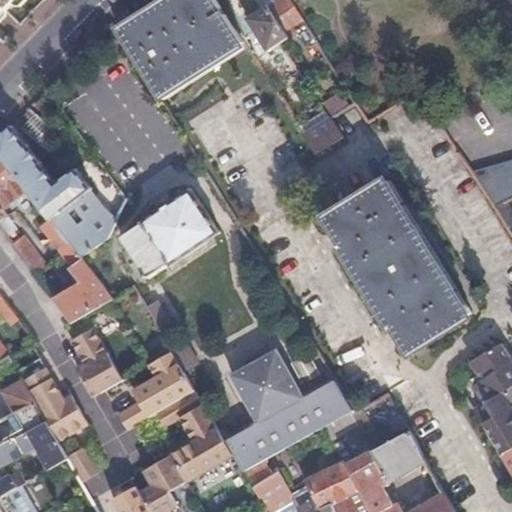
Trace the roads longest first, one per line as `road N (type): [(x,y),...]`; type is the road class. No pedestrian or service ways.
road 1 (residential): [(426,376),(485,339),(499,302),(395,137),(280,197)]
road 2 (residential): [(280,197),(370,349),(404,384),(426,376)]
road 3 (residential): [(426,376),(502,511)]
road 4 (residential): [(93,0),(0,92)]
